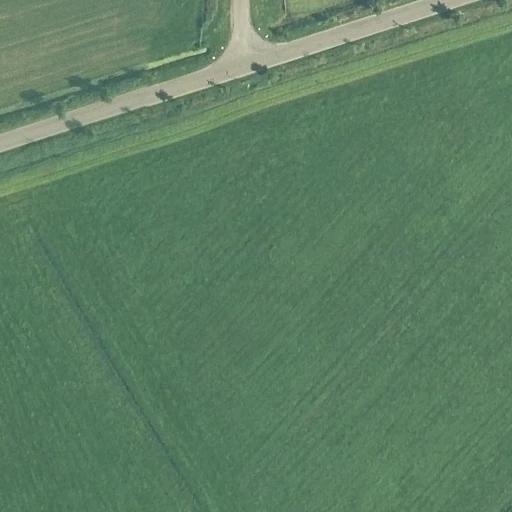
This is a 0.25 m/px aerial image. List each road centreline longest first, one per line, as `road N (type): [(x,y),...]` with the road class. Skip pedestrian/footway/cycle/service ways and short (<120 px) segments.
road 1 (tertiary): [(0,144),(241,66)]
road 2 (tertiary): [(241,66),(448,0)]
